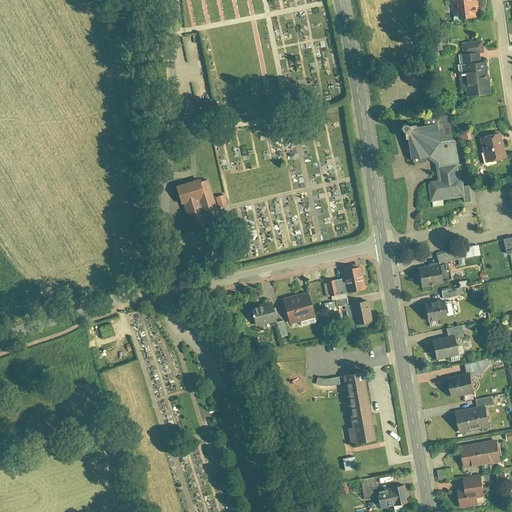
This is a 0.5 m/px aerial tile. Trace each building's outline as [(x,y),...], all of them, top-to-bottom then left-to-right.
[(453,0),(457,21),(478,19),(475,0),(453,0)] [(469,98),(491,96),(483,42),(461,44),(469,98)] [(437,161),(439,180),(431,181),(428,185),(429,201),(465,195),(462,179),(459,178),(451,113),(400,119),(397,122),(396,125),(398,129),(404,133),(409,159),(415,160),(425,159),(430,157),(437,161)] [(480,139),(486,164),(506,159),(500,135),(480,139)] [(197,180),(175,186),(187,230),(221,220),(218,210),(208,177),(197,180)] [(511,252),(511,238),(503,241),(507,254),(511,252)] [(342,269),(346,290),(362,287),(359,266),(342,269)] [(418,272),(421,287),(442,282),(439,267),(418,272)] [(327,281),(330,295),(336,293),(333,279),(327,281)] [(289,322),(315,316),(308,291),(283,298),(289,322)] [(351,303),(354,321),(369,318),(365,300),(351,303)] [(425,303),(427,320),(448,317),(445,300),(425,303)] [(251,307),(254,325),(276,321),(272,302),(251,307)] [(276,322),(279,337),(287,335),(284,320),(276,322)] [(432,340),(435,358),(457,354),(455,336),(432,340)] [(342,375),(354,443),(375,439),(373,425),(376,424),(374,413),(370,414),(362,372),(342,375)] [(448,381),(451,396),(474,391),(471,376),(448,381)] [(455,415),(459,433),(491,426),(487,408),(455,415)] [(497,441),(460,448),(463,467),(500,461),(497,441)] [(361,480),(364,497),(377,494),(377,490),(375,477),(361,480)] [(457,493),(459,507),(477,504),(475,497),(485,495),(482,480),(463,483),(465,492),(457,493)] [(377,494),(380,507),(408,502),(405,485),(377,490),(377,494)]
